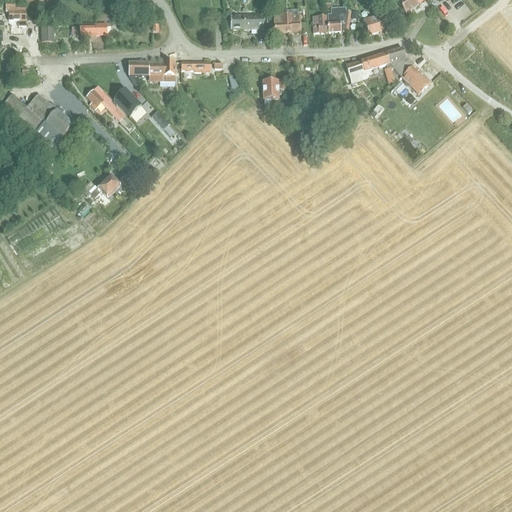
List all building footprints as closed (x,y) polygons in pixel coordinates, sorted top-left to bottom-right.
[(427,0),(426,0),(402,0),(397,4),(406,16),(427,0)] [(14,6),(6,6),(6,9),(6,13),(9,13),(9,23),(20,22),(20,27),(25,27),(25,22),(26,22),(25,9),(14,9),(14,6)] [(331,16),(327,16),(327,18),(328,35),(341,34),(340,26),(344,26),(343,33),(348,34),(351,13),(346,13),(345,10),(338,11),(338,9),(330,10),(331,16)] [(369,37),(389,30),(381,12),(372,16),(373,19),(363,23),(369,37)] [(37,22),(36,13),(26,13),(26,22),(37,22)] [(227,32),(263,32),(263,16),(240,16),(240,18),(231,18),(230,13),(226,13),(227,32)] [(300,17),(283,18),(274,18),(275,36),(307,34),(306,25),(300,25),(300,17)] [(312,18),(313,35),(328,35),(327,18),(312,18)] [(72,38),(96,37),(106,37),(106,26),(95,26),(95,28),(71,29),(72,38)] [(0,44),(8,45),(8,29),(0,29),(0,44)] [(54,43),(53,30),(41,30),(41,44),(54,43)] [(388,60),(391,69),(392,69),(401,80),(418,97),(431,85),(406,59),(406,60),(402,50),(386,55),(387,57),(388,60)] [(387,57),(386,55),(360,63),(345,68),(351,86),(367,80),(368,79),(368,77),(372,76),(370,72),(386,67),(387,70),(391,69),(388,60),(387,57)] [(175,85),(175,78),(175,65),(163,65),(163,66),(149,66),(149,65),(128,65),(129,78),(133,78),(149,79),(149,84),(175,85)] [(210,74),(210,65),(204,65),(181,65),(181,73),(194,73),(194,74),(196,74),(196,75),(201,75),(201,72),(203,72),(203,74),(210,74)] [(235,77),(228,78),(230,85),(237,83),(235,77)] [(133,78),(129,78),(136,89),(139,86),(133,78)] [(287,82),(262,83),(263,102),(279,101),(279,97),(281,97),(281,92),(287,92),(287,82)] [(400,85),(393,91),(398,96),(405,90),(400,85)] [(93,93),(86,100),(92,105),(89,107),(94,112),(96,110),(101,105),(105,109),(113,117),(129,134),(135,129),(129,123),(119,112),(117,109),(116,110),(110,104),(111,103),(98,89),(94,93),(93,93)] [(126,91),(115,102),(130,118),(142,108),(126,91)] [(4,105),(39,136),(54,149),(73,127),(38,96),(27,109),(12,96),(4,105)] [(466,105),(462,109),(467,115),(471,111),(466,105)] [(156,114),(151,119),(157,125),(162,120),(156,113),(156,114)] [(107,200),(120,188),(110,178),(96,191),(91,185),(81,195),(86,201),(90,197),(94,201),(102,194),(107,200)] [(85,205),(77,212),(82,216),(89,209),(85,205)]
